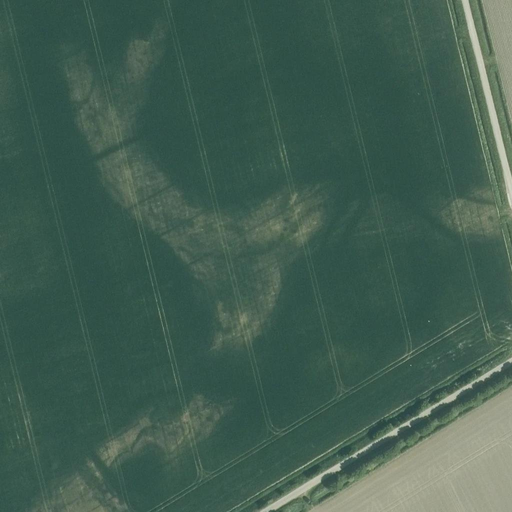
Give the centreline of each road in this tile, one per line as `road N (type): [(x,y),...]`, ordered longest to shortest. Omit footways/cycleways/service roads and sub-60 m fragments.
road 1 (unclassified): [(264,511),(511,360)]
road 2 (unclassified): [(511,194),(464,0)]
